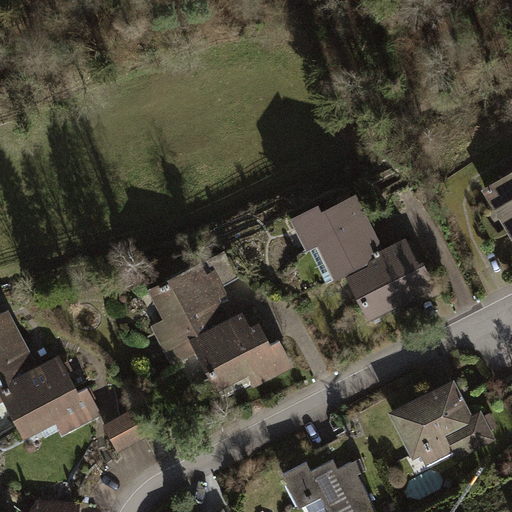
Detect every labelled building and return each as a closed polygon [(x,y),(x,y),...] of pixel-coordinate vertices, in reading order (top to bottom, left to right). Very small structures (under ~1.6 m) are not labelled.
[(365,189),(313,217),(356,296),(376,286),(393,319),(449,289),(417,230),(394,243),(365,189)] [(217,260),(165,288),(207,367),(227,356),(245,389),(300,360),(269,301),(246,313),(217,260)] [(27,308),(0,322),(0,382),(18,416),(38,405),(55,438),(111,408),(79,350),(56,362),(27,308)] [(472,381),(411,411),(437,463),(497,433),(472,381)] [(154,409),(127,421),(137,443),(164,431),(154,409)] [(366,446),(318,466),(337,511),(376,511),(391,506),(366,446)] [(23,511),(0,501),(0,511),(95,511),(96,506),(57,511),(23,511)]
